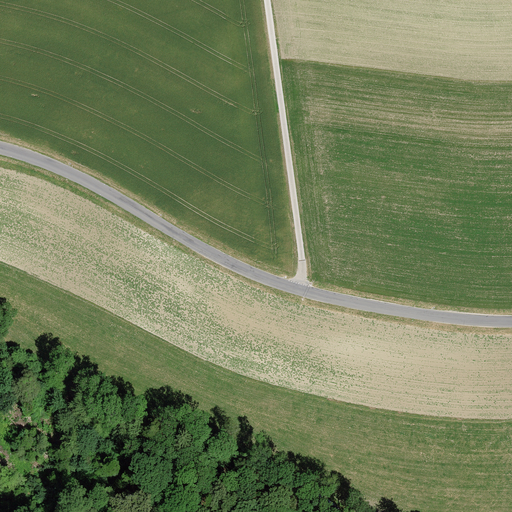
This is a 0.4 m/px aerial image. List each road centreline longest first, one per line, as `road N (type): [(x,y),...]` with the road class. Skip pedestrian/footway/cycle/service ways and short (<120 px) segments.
road 1 (tertiary): [(0,148),(117,196),(273,281),(380,308),(511,321)]
road 2 (track): [(267,0),(303,291)]
